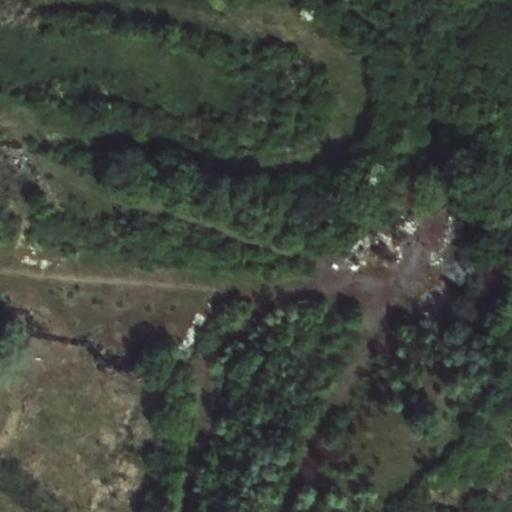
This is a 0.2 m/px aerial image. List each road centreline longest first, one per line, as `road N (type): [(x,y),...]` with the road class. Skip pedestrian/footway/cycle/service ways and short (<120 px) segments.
road 1 (track): [(0,121),(250,171),(306,164),(345,136),(357,104),(347,72),(299,42),(246,26),(53,0)]
road 2 (track): [(284,511),(309,441),(429,256),(439,218),(441,133),(421,75),(382,25),(336,0)]
road 3 (track): [(0,259),(398,305)]
road 4 (track): [(305,296),(244,327),(213,374),(184,511)]
